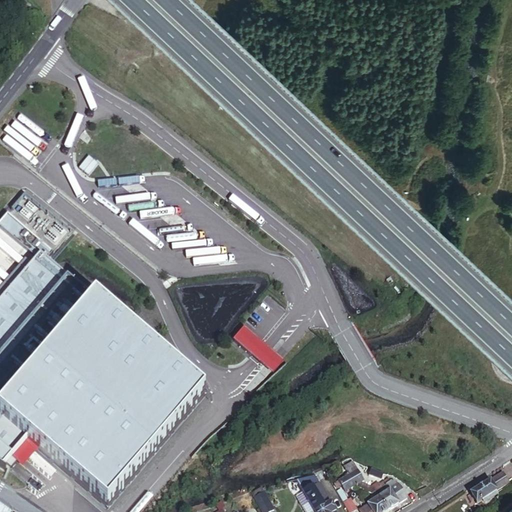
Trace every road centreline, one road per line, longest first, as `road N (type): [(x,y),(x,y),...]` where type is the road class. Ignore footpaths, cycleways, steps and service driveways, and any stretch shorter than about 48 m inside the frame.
road 1 (unclassified): [(511,430),(378,384),(339,329),(301,250),(42,51)]
road 2 (motorway): [(135,0),(511,355)]
road 3 (motorway): [(511,324),(170,0)]
